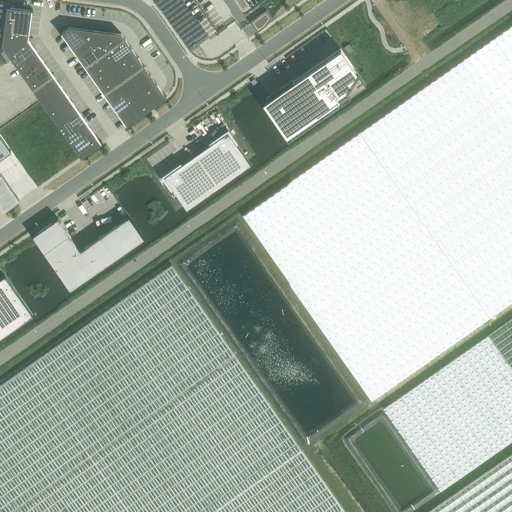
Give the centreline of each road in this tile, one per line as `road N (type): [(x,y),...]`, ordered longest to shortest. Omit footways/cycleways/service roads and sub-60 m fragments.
road 1 (unclassified): [(0,359),(511,3)]
road 2 (unclassified): [(0,237),(203,95)]
road 3 (unclassified): [(203,95),(338,0)]
road 4 (unclassified): [(203,95),(155,22),(130,1),(116,0)]
